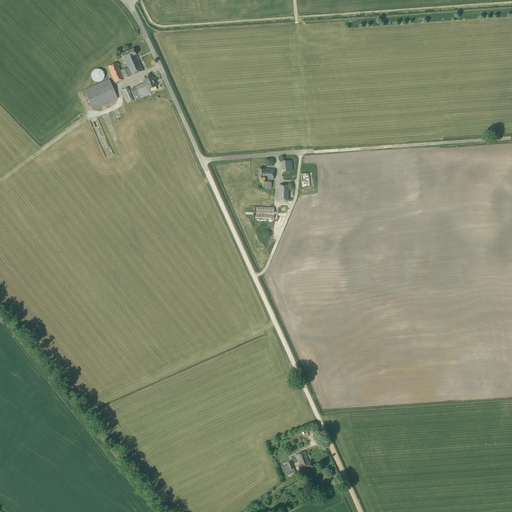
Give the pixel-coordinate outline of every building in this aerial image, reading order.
[(124,60),(128,67),(120,71),(117,63),(108,67),(115,83),(143,71),(136,55),(133,49),(121,55),(123,60),(124,60)] [(98,82),(99,82),(100,82),(101,82),(102,81),(103,81),(103,80),(104,79),(104,78),(104,77),(104,76),(104,75),(104,74),(104,73),(103,72),(103,71),(102,71),(101,70),(100,70),(99,70),(98,69),(97,69),(97,70),(96,70),(95,70),(94,71),(93,71),(93,72),(92,73),(92,74),(92,75),(91,75),(91,76),(92,77),(92,78),(92,79),(93,80),(93,81),(94,81),(95,82),(96,82),(97,82),(98,82)] [(135,101),(140,99),(151,94),(149,90),(156,86),(152,77),(143,80),(145,83),(135,88),(130,89),(135,101)] [(93,109),(117,98),(109,80),(84,90),(93,109)] [(127,103),(133,101),(127,88),(121,90),(127,103)] [(282,171),(292,171),(292,161),(282,161),(282,171)] [(258,180),(263,180),(263,187),(266,188),(266,189),(271,189),(271,180),(273,180),(274,169),(264,169),(259,168),(258,180)] [(302,188),(310,187),(308,173),(300,175),(302,188)] [(288,201),(289,186),(279,185),(278,200),(288,201)] [(273,220),(274,208),(254,207),(253,219),(273,220)] [(311,461),(309,462),(305,451),(295,455),(300,466),(298,467),(301,472),(313,467),(311,461)] [(287,463),(287,465),(283,467),(287,476),(295,472),(293,469),(294,469),(291,462),(287,463)]
